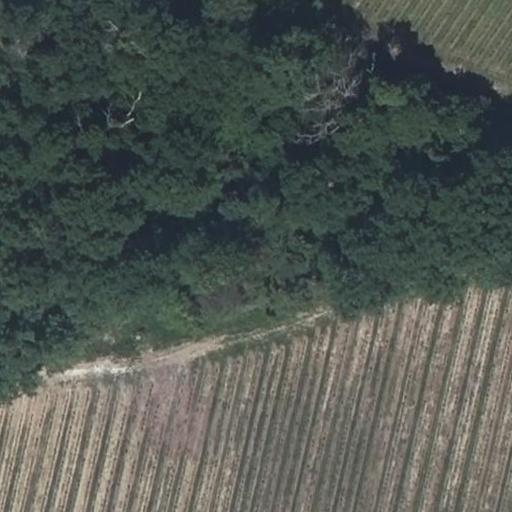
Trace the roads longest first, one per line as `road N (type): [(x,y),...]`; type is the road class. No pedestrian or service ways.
road 1 (track): [(69,75),(193,131),(245,133),(273,183),(266,215)]
road 2 (unclassified): [(114,0),(0,183)]
